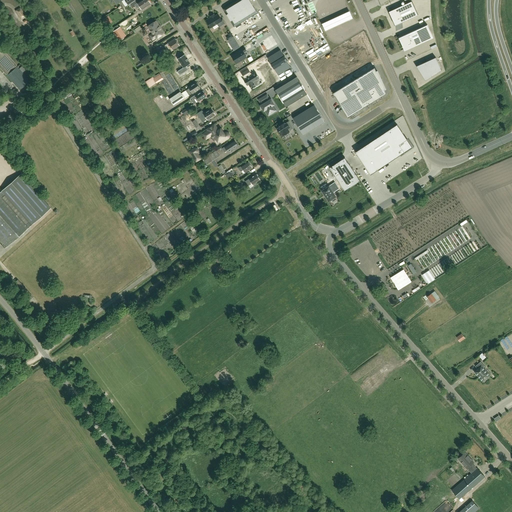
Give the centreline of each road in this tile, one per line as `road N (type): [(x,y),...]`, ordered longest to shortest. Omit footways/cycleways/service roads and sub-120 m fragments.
road 1 (unclassified): [(511,460),(331,251),(332,231)]
road 2 (residential): [(332,231),(315,226),(294,200),(166,0)]
road 3 (unclassified): [(159,511),(0,299)]
road 4 (unclassified): [(344,133),(260,0)]
road 5 (unclassified): [(332,231),(428,178),(442,162)]
